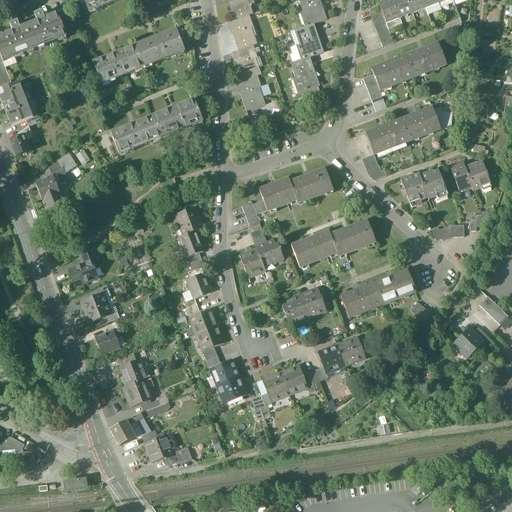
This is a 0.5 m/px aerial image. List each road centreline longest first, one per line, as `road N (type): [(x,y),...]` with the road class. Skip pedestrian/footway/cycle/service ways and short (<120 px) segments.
road 1 (tertiary): [(100,447),(0,163)]
road 2 (residential): [(223,178),(223,274),(240,332),(262,352)]
road 3 (track): [(116,481),(270,448),(295,453)]
road 4 (residential): [(205,0),(223,178)]
road 5 (residential): [(322,147),(418,240),(439,278)]
road 6 (residential): [(322,147),(340,123),(351,0)]
